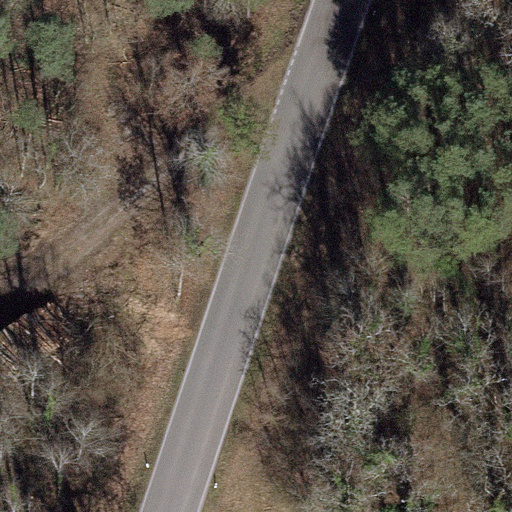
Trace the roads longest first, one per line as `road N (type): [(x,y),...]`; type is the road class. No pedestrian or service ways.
road 1 (tertiary): [(171,511),(344,0)]
road 2 (track): [(0,326),(322,67)]
